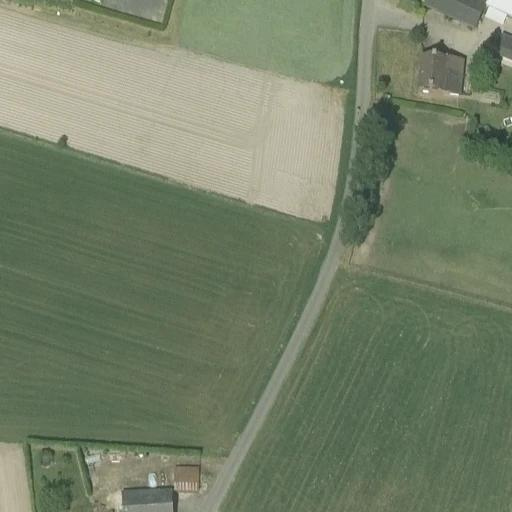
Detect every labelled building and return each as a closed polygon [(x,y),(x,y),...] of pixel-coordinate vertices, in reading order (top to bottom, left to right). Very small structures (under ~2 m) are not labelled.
[(468,0),(427,0),(424,8),(474,32),(485,9),(485,8),(468,0)] [(511,0),(488,0),(485,8),(485,9),(511,21),(511,0)] [(499,57),(511,59),(511,41),(502,40),(499,57)] [(459,98),(463,64),(446,63),(446,64),(422,61),(418,94),(459,98)] [(174,472),(174,493),(198,494),(197,472),(174,472)] [(172,511),(172,493),(121,496),(121,511),(172,511)]
